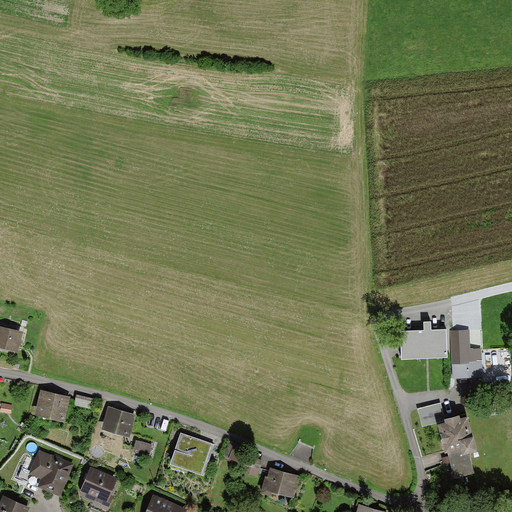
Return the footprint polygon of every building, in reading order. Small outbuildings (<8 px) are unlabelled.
[(401,327),(401,354),(448,352),(447,325),(431,326),(424,326),(401,327)] [(0,348),(18,352),(23,331),(0,326),(0,348)] [(470,328),(450,329),(453,377),(483,376),(482,347),(471,347),(470,328)] [(65,418),(71,395),(41,388),(35,411),(39,412),(51,415),(65,418)] [(74,403),(92,407),(95,397),(77,393),(74,403)] [(441,401),(418,407),(423,425),(438,421),(438,419),(445,417),(445,414),(441,401)] [(11,412),(13,404),(2,402),(0,410),(11,412)] [(130,434),(136,412),(108,404),(102,426),(130,434)] [(438,421),(445,448),(447,447),(461,444),(462,448),(469,446),(478,444),(474,429),(472,430),(468,411),(460,413),(460,410),(445,414),(445,417),(438,419),(438,421)] [(51,415),(39,412),(38,418),(50,421),(51,415)] [(306,426),(298,441),(314,449),(321,433),(306,426)] [(201,471),(212,441),(181,430),(170,460),(201,471)] [(150,455),(153,443),(136,438),(133,450),(150,455)] [(461,444),(447,447),(454,475),(475,470),(469,446),(462,448),(461,444)] [(19,476),(61,494),(74,462),(39,448),(34,459),(27,456),(19,476)] [(258,475),(263,458),(247,454),(244,464),(247,464),(245,472),(258,475)] [(117,476),(91,465),(80,488),(83,496),(94,501),(95,503),(107,509),(114,494),(109,493),(117,476)] [(294,494),(300,474),(271,466),(268,474),(265,473),(260,490),(271,493),(273,488),(294,494)] [(26,511),(30,504),(3,493),(0,501),(0,511),(26,511)] [(186,511),(188,508),(153,493),(145,511),(186,511)] [(388,511),(389,510),(359,502),(356,511),(354,510),(353,511),(388,511)]
